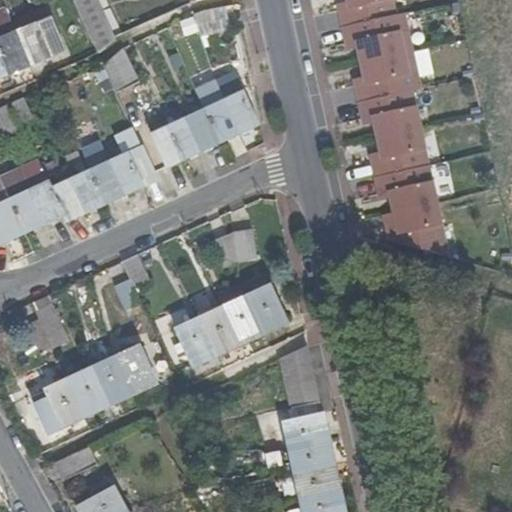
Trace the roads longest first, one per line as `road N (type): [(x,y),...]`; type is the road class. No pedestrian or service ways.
road 1 (residential): [(381,511),(298,153)]
road 2 (residential): [(0,292),(298,153)]
road 3 (residential): [(298,153),(265,0)]
